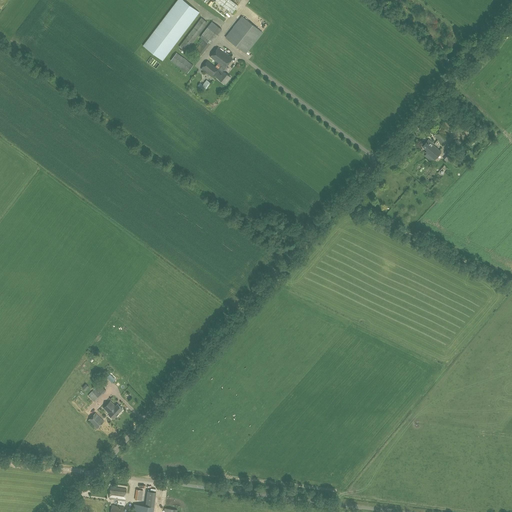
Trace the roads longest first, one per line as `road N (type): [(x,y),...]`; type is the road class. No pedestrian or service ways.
road 1 (unclassified): [(97,473),(511,14)]
road 2 (unclassified): [(395,511),(97,473)]
road 3 (unknown): [(379,161),(252,63)]
